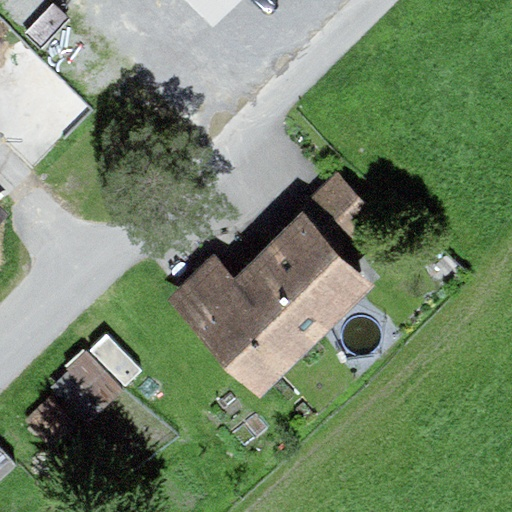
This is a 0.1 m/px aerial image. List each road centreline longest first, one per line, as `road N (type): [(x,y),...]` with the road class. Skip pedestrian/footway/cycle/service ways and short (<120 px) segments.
road 1 (track): [(0,374),(372,0)]
road 2 (track): [(0,173),(97,275)]
